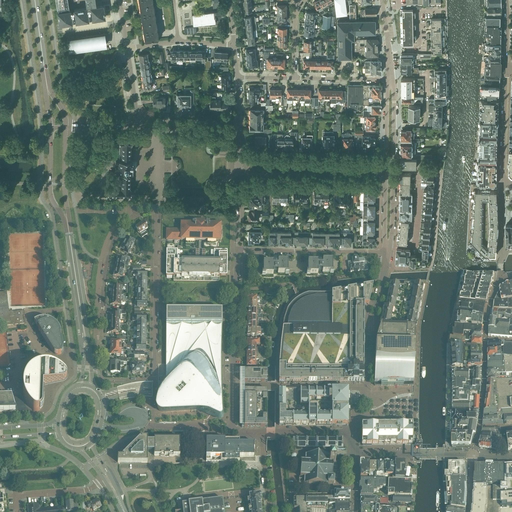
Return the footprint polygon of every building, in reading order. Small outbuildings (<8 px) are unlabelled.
[(55,0),(57,9),(58,9),(58,12),(60,24),(72,23),(72,22),(76,21),(76,22),(88,20),(88,19),(92,18),(92,19),(105,17),(103,5),(96,6),(95,0),(55,0)] [(195,10),(191,10),(193,25),(194,25),(207,23),(208,23),(212,23),(214,22),(215,22),(215,24),(219,24),(220,24),(219,18),(219,17),(219,14),(221,14),(222,14),(221,10),(220,10),(219,1),(218,1),(217,0),(209,0),(210,2),(213,2),(214,11),(205,12),(204,9),(204,10),(201,10),(201,9),(200,9),(195,10)] [(322,7),(318,0),(315,0),(316,0),(316,1),(313,2),(317,10),(322,7)] [(334,0),(335,7),(336,11),(336,16),(347,15),(344,0),(334,0)] [(140,6),(142,23),(156,21),(153,4),(140,6)] [(403,38),(401,38),(401,44),(411,44),(411,43),(414,43),(414,39),(416,39),(416,36),(414,36),(413,28),(416,28),(416,25),(413,25),(413,16),(416,16),(416,13),(413,13),(413,9),(403,9),(403,15),(400,15),(401,27),(403,27),(403,38)] [(335,16),(323,15),(322,27),(322,28),(322,29),(333,30),(335,16)] [(156,21),(142,23),(145,41),(158,39),(156,21)] [(338,48),(337,48),(337,50),(338,50),(338,58),(351,57),(350,39),(353,39),(353,33),(375,33),(374,21),(337,21),(338,48)] [(486,31),(486,34),(501,35),(501,34),(501,32),(501,31),(501,29),(501,26),(502,26),(501,26),(501,24),(489,24),(486,24),(485,24),(485,31),(486,31)] [(82,39),(67,41),(69,50),(84,48),(84,49),(99,47),(99,46),(106,45),(105,36),(107,36),(107,33),(82,37),(82,39)] [(501,35),(486,34),(486,35),(487,35),(487,43),(501,43),(500,43),(501,41),(501,40),(501,37),(501,35)] [(356,39),(353,45),(353,51),(361,51),(361,55),(377,55),(377,50),(378,48),(377,46),(377,45),(378,44),(378,43),(377,42),(377,39),(364,39),(356,39)] [(484,51),(484,55),(487,55),(488,54),(488,55),(501,55),(501,50),(501,49),(501,45),(501,44),(485,44),(485,51),(484,51)] [(167,58),(177,59),(177,50),(176,50),(172,50),(172,51),(170,51),(170,50),(170,54),(168,54),(167,54),(167,58)] [(196,50),(195,50),(195,59),(201,59),(201,62),(205,62),(205,61),(205,59),(205,51),(202,51),(202,50),(202,51),(198,51),(196,51),(196,50)] [(272,67),(273,67),(273,58),(269,58),(269,52),(263,52),(263,58),(266,58),(266,63),(267,63),(267,67),(269,67),(270,67),(272,67)] [(140,61),(149,60),(148,60),(147,56),(149,56),(148,53),(139,55),(139,57),(140,61)] [(401,53),(401,63),(412,63),(416,63),(416,58),(431,58),(431,53),(419,53),(414,53),(401,53)] [(381,64),(380,57),(376,57),(360,58),(361,66),(361,73),(370,73),(381,73),(380,68),(381,69),(381,64)] [(482,61),(482,67),(481,72),(485,73),(500,74),(501,73),(501,71),(500,70),(501,69),(501,67),(501,66),(501,64),(501,63),(501,62),(501,61),(484,61),(482,61)] [(412,63),(401,63),(401,72),(402,72),(402,73),(402,72),(407,72),(407,73),(408,73),(408,72),(412,72),(423,72),(426,70),(412,70),(412,63)] [(415,78),(402,78),(402,96),(424,96),(424,94),(415,94),(415,80),(424,80),(424,78),(415,78)] [(152,79),(143,81),(143,83),(144,87),(144,88),(152,86),(151,82),(152,82),(152,79)] [(347,98),(347,103),(380,104),(381,85),(369,85),(347,85),(347,98)] [(481,85),(480,93),(482,93),(499,93),(499,91),(500,91),(500,88),(499,88),(500,85),(481,85)] [(248,92),(248,96),(258,96),(260,96),(260,92),(259,89),(256,89),(253,89),(253,87),(249,87),(249,89),(249,92),(248,92)] [(281,105),(283,105),(284,99),(281,99),(281,89),(279,89),(279,88),(276,88),(276,89),(275,89),(275,98),(279,98),(279,100),(281,100),(281,105)] [(284,99),(283,105),(283,109),(287,109),(287,100),(292,100),(293,89),(292,89),(292,88),(290,88),(290,89),(287,89),(287,99),(284,99)] [(314,98),(314,106),(314,108),(318,108),(318,100),(321,100),(324,100),(324,98),(324,90),(324,89),(321,89),(321,90),(318,90),(318,98),(314,98)] [(337,90),(336,90),(336,101),(342,101),(342,102),(345,102),(345,91),(342,91),(342,90),(339,90),(339,89),(337,89),(337,90)] [(176,100),(175,100),(175,104),(177,104),(179,104),(179,105),(190,105),(190,104),(190,99),(194,99),(194,94),(192,94),(192,93),(190,93),(186,93),(186,94),(183,94),(182,94),(179,94),(177,94),(176,94),(176,100)] [(499,93),(482,93),(482,101),(499,101),(499,93)] [(216,99),(216,96),(210,96),(209,108),(215,108),(215,109),(219,109),(219,108),(225,108),(225,107),(225,106),(225,104),(225,99),(216,99)] [(165,106),(165,97),(153,97),(153,106),(165,106)] [(482,101),(480,101),(480,119),(498,120),(499,106),(499,101),(482,101)] [(353,114),(359,114),(363,114),(369,114),(369,112),(370,112),(380,113),(380,104),(347,103),(347,109),(353,109),(353,114)] [(409,110),(409,111),(409,112),(409,113),(409,114),(409,115),(409,116),(409,117),(409,118),(420,118),(420,106),(409,105),(409,106),(409,108),(409,109),(409,110)] [(250,110),(250,120),(262,120),(262,115),(263,115),(263,110),(250,110)] [(498,134),(498,132),(498,129),(498,125),(498,121),(498,120),(480,119),(480,121),(480,125),(480,126),(480,128),(480,132),(480,134),(498,134)] [(262,120),(250,120),(250,124),(249,124),(249,130),(262,130),(263,124),(262,124),(262,120)] [(401,140),(411,140),(411,138),(411,135),(414,135),(414,131),(411,130),(407,129),(407,130),(401,130),(401,140)] [(355,139),(355,141),(359,141),(359,137),(362,137),(362,144),(359,144),(359,149),(362,149),(363,149),(364,149),(365,149),(366,149),(367,149),(368,144),(370,142),(374,143),(374,141),(374,140),(375,140),(375,139),(374,139),(374,138),(374,135),(363,134),(363,130),(355,130),(355,132),(355,134),(355,139)] [(332,144),(333,144),(334,139),(333,139),(333,131),(329,131),(329,135),(323,135),(323,136),(323,137),(323,138),(323,139),(323,142),(321,142),(320,143),(320,145),(321,146),(323,146),(323,148),(324,148),(325,149),(326,149),(327,148),(332,148),(332,144)] [(351,139),(355,139),(355,134),(355,132),(352,131),(352,137),(345,137),(345,138),(342,138),(342,142),(343,143),(343,147),(343,148),(347,148),(347,149),(351,149),(351,147),(351,139)] [(283,145),(283,148),(288,148),(288,145),(292,145),(293,138),(294,138),(298,138),(298,132),(290,132),(290,136),(289,135),(288,135),(286,135),(285,135),(284,135),(284,138),(284,145),(283,145)] [(254,144),(255,144),(255,143),(261,143),(261,145),(265,145),(265,140),(268,140),(268,142),(271,142),(271,134),(262,134),(262,137),(255,136),(255,143),(254,143),(254,144)] [(274,138),(274,142),(277,142),(277,145),(283,145),(284,145),(284,138),(284,135),(284,134),(281,134),(277,134),(277,138),(274,138)] [(312,134),(307,134),(307,137),(302,137),(302,148),(306,148),(306,149),(310,149),(310,148),(310,147),(312,148),(312,134)] [(480,136),(480,139),(479,142),(480,142),(480,144),(480,152),(480,154),(479,154),(479,156),(479,159),(479,162),(497,162),(497,160),(497,156),(497,154),(497,142),(498,142),(498,140),(498,136),(498,134),(480,134),(480,136)] [(108,185),(105,185),(105,194),(131,195),(131,193),(131,190),(131,188),(130,188),(130,173),(132,173),(133,172),(133,166),(133,161),(133,159),(131,159),(131,144),(132,144),(132,142),(132,140),(132,137),(119,137),(110,137),(110,139),(110,140),(110,141),(110,142),(110,144),(120,144),(119,159),(119,161),(116,161),(116,163),(115,169),(116,169),(116,171),(119,171),(119,173),(119,185),(108,185)] [(401,141),(401,148),(415,149),(415,142),(419,142),(419,139),(411,138),(411,140),(411,141),(401,141)] [(414,158),(417,158),(418,159),(418,154),(414,153),(415,149),(401,148),(401,156),(414,156),(414,158)] [(401,158),(401,167),(417,167),(417,158),(401,158)] [(496,185),(497,183),(497,179),(497,177),(497,175),(497,172),(497,162),(479,162),(477,161),(477,177),(479,177),(479,179),(478,182),(478,184),(496,185)] [(401,173),(400,182),(410,182),(411,182),(411,173),(401,173)] [(400,193),(410,194),(410,182),(400,182),(400,193)] [(257,192),(257,193),(258,193),(258,204),(261,204),(261,202),(266,202),(266,197),(265,197),(265,191),(260,190),(260,192),(257,192)] [(497,191),(475,190),(474,198),(474,204),(473,222),(472,241),(485,255),(491,255),(496,255),(497,250),(496,250),(497,241),(499,226),(499,225),(499,224),(499,223),(498,223),(498,221),(499,221),(498,221),(497,191)] [(341,191),(338,191),(337,191),(337,198),(334,198),(334,203),(345,203),(345,206),(352,206),(352,201),(348,201),(348,194),(347,194),(347,192),(341,191)] [(363,192),(363,202),(374,202),(374,194),(370,194),(370,192),(367,192),(366,192),(365,192),(364,192),(363,192)] [(249,204),(249,207),(252,207),(252,209),(261,209),(261,204),(258,204),(258,193),(257,193),(256,193),(255,193),(254,193),(254,194),(253,194),(253,195),(253,196),(250,196),(250,199),(250,201),(250,204),(249,204)] [(410,194),(400,193),(400,210),(412,211),(412,194),(412,193),(412,194),(410,194)] [(363,202),(363,210),(374,210),(374,202),(363,202)] [(363,210),(363,218),(374,218),(374,210),(363,210)] [(249,219),(258,219),(258,215),(262,215),(262,213),(258,213),(258,212),(256,212),(256,211),(252,211),(252,212),(249,212),(249,219)] [(399,219),(412,220),(413,212),(400,211),(399,219)] [(363,218),(363,226),(374,226),(374,218),(363,218)] [(399,220),(398,231),(408,232),(409,221),(399,220)] [(166,239),(166,241),(168,241),(168,240),(220,241),(220,225),(209,225),(209,224),(207,224),(207,223),(203,223),(203,222),(203,221),(203,222),(202,222),(202,223),(201,222),(200,222),(199,222),(199,221),(198,221),(198,222),(195,222),(195,223),(194,223),(193,223),(193,224),(192,224),(181,224),(181,231),(168,231),(167,231),(166,232),(167,232),(166,239)] [(138,226),(135,228),(137,231),(138,234),(139,233),(139,234),(140,234),(142,238),(143,237),(145,236),(147,234),(145,231),(147,229),(146,227),(146,226),(148,225),(148,224),(147,223),(147,222),(146,222),(145,222),(145,223),(144,224),(143,223),(141,224),(140,223),(138,225),(138,226)] [(363,226),(362,234),(373,234),(374,226),(363,226)] [(249,239),(249,242),(253,242),(253,241),(258,241),(258,237),(260,237),(260,232),(262,232),(262,228),(255,227),(255,231),(249,231),(249,236),(248,236),(248,239),(249,239)] [(269,242),(277,242),(277,231),(269,231),(269,242)] [(277,242),(285,243),(285,232),(277,231),(277,242)] [(408,232),(398,231),(397,243),(407,244),(408,232)] [(285,243),(293,243),(293,232),(285,232),(285,243)] [(293,243),(301,243),(301,232),(293,232),(293,243)] [(301,243),(309,243),(310,232),(301,232),(301,243)] [(309,243),(317,243),(318,232),(310,232),(309,243)] [(317,243),(326,243),(326,232),(318,232),(317,243)] [(326,243),(334,243),(334,232),(326,232),(326,243)] [(334,243),(342,244),(342,233),(334,232),(334,243)] [(342,233),(342,244),(350,244),(350,242),(353,242),(353,237),(353,234),(353,233),(342,233)] [(373,234),(362,234),(362,244),(364,244),(365,244),(366,244),(370,244),(370,242),(373,243),(373,234)] [(124,242),(123,244),(135,250),(136,248),(133,246),(134,246),(133,245),(135,241),(131,239),(130,240),(125,237),(123,241),(124,242)] [(135,250),(123,244),(123,245),(121,245),(119,249),(124,251),(124,252),(128,254),(130,250),(131,251),(131,250),(134,252),(135,250)] [(396,262),(409,263),(410,250),(397,248),(396,262)] [(227,266),(227,262),(227,261),(227,257),(227,250),(214,250),(213,261),(203,261),(200,261),(200,262),(199,262),(199,261),(178,261),(177,261),(177,258),(177,250),(177,249),(167,249),(166,249),(166,255),(166,256),(166,259),(166,261),(166,264),(166,265),(166,266),(166,269),(166,270),(166,276),(173,276),(173,282),(217,282),(219,282),(219,277),(226,277),(226,275),(226,271),(227,266)] [(116,261),(115,264),(125,266),(128,267),(128,263),(130,264),(130,261),(129,261),(130,258),(124,257),(123,260),(117,259),(117,261),(116,261)] [(350,267),(350,272),(368,270),(367,268),(366,268),(366,263),(364,263),(363,259),(362,258),(358,259),(356,257),(353,257),(352,259),(352,262),(348,262),(348,268),(349,268),(349,267),(350,267)] [(318,262),(308,262),(307,274),(317,274),(318,272),(322,272),(322,273),(332,273),(332,261),(322,261),(322,263),(318,262)] [(288,262),(278,262),(278,263),(273,263),(263,263),(263,275),(273,275),(273,272),(277,272),(277,274),(287,274),(288,262)] [(115,264),(114,268),(115,269),(115,271),(125,273),(125,270),(124,270),(125,266),(115,264)] [(113,273),(113,276),(114,276),(114,277),(119,278),(118,279),(122,279),(122,278),(123,275),(124,275),(125,273),(115,271),(115,272),(113,273)] [(461,294),(460,300),(487,303),(488,298),(489,292),(490,292),(491,287),(492,287),(492,281),(493,281),(494,274),(484,274),(479,274),(474,274),(474,272),(464,271),(463,278),(465,278),(465,289),(463,289),(463,294),(461,294)] [(380,324),(389,326),(405,327),(405,326),(407,326),(407,325),(415,327),(416,321),(417,315),(418,309),(419,304),(419,303),(420,298),(421,298),(421,297),(422,292),(422,291),(423,286),(414,284),(412,283),(404,283),(403,285),(396,283),(396,284),(390,283),(390,284),(389,289),(389,290),(388,295),(387,295),(386,301),(385,307),(384,306),(383,307),(384,307),(382,312),(382,313),(381,318),(381,319),(380,324)] [(494,301),(501,301),(511,299),(511,298),(508,283),(505,285),(500,287),(499,290),(494,301)] [(111,290),(111,293),(121,293),(121,290),(127,290),(128,284),(119,284),(119,287),(113,287),(113,289),(111,290)] [(278,382),(359,383),(363,383),(363,367),(363,305),(364,305),(368,305),(373,285),(372,285),(334,292),(316,292),(313,292),(309,293),(306,293),(303,295),(301,296),(298,297),(295,299),(294,300),(292,302),(290,305),(289,306),(287,309),(284,319),(281,343),(279,366),(278,382)] [(6,293),(0,293),(0,323),(7,323),(7,326),(6,326),(13,325),(15,325),(24,324),(23,316),(24,316),(24,311),(13,312),(9,312),(8,308),(6,293)] [(493,309),(499,309),(505,310),(511,309),(511,299),(501,301),(494,301),(493,309)] [(456,314),(472,316),(483,317),(486,303),(487,303),(460,300),(457,300),(458,300),(456,314)] [(134,309),(134,312),(140,312),(140,309),(139,309),(139,308),(146,308),(146,307),(147,307),(147,303),(146,303),(146,302),(135,302),(134,309)] [(247,309),(247,310),(258,310),(258,306),(264,306),(267,303),(267,302),(262,302),(262,304),(248,303),(248,307),(247,307),(247,309)] [(491,310),(490,318),(511,320),(511,309),(505,310),(499,309),(499,310),(494,310),(491,310)] [(224,416),(223,382),(223,311),(161,311),(161,364),(158,365),(158,386),(158,393),(158,398),(159,398),(159,400),(158,403),(158,404),(157,407),(157,408),(157,409),(158,410),(159,411),(160,412),(161,412),(162,412),(195,411),(218,421),(220,421),(221,421),(223,420),(224,418),(224,416)] [(110,317),(110,321),(119,321),(120,320),(120,315),(126,315),(126,312),(123,312),(113,312),(112,315),(111,314),(111,317),(110,317)] [(456,314),(455,324),(462,325),(482,326),(483,317),(472,316),(456,314)] [(490,319),(489,328),(511,330),(511,320),(490,318),(490,319)] [(49,320),(48,320),(46,319),(44,319),(43,319),(42,319),(40,320),(39,320),(38,320),(36,321),(34,322),(37,327),(38,327),(38,328),(38,329),(53,353),(53,354),(54,354),(55,355),(57,355),(58,355),(59,355),(60,355),(61,355),(61,354),(62,353),(63,352),(63,351),(63,350),(63,349),(61,334),(61,332),(60,331),(60,330),(59,329),(59,328),(58,327),(58,326),(57,325),(56,325),(56,324),(55,323),(54,323),(53,322),(52,322),(52,321),(51,321),(50,320),(49,320)] [(375,359),(374,383),(374,388),(412,390),(413,383),(413,370),(414,344),(415,327),(407,325),(407,326),(405,326),(405,327),(389,326),(380,324),(378,331),(375,340),(375,359)] [(450,337),(450,343),(475,346),(482,347),(482,340),(482,333),(482,327),(482,326),(462,325),(455,324),(455,325),(453,325),(452,326),(452,328),(453,329),(453,332),(451,332),(450,335),(453,335),(452,337),(450,337)] [(511,330),(489,328),(488,336),(508,338),(511,338),(511,330)] [(111,346),(111,348),(120,348),(121,340),(127,340),(127,338),(116,338),(116,340),(115,340),(115,341),(109,341),(109,346),(111,346)] [(450,343),(451,344),(451,348),(452,351),(451,351),(452,357),(452,358),(452,362),(452,363),(452,365),(453,368),(455,368),(458,368),(463,368),(468,367),(478,367),(480,367),(481,367),(482,367),(482,366),(482,354),(481,354),(464,352),(465,351),(465,347),(475,348),(475,346),(450,343)] [(511,345),(504,344),(503,351),(503,356),(511,357),(511,345)] [(120,348),(111,348),(111,350),(109,350),(109,355),(116,355),(116,356),(120,356),(120,351),(127,351),(127,348),(123,348),(120,348)] [(511,357),(503,356),(503,351),(499,351),(499,348),(488,349),(488,358),(488,363),(511,362),(511,357)] [(110,362),(110,373),(115,373),(115,374),(119,375),(119,373),(119,367),(123,367),(123,365),(126,365),(126,363),(126,359),(118,359),(118,362),(110,362)] [(247,363),(246,363),(246,365),(247,366),(250,366),(250,367),(251,367),(251,366),(252,366),(252,369),(257,369),(257,367),(257,362),(255,362),(255,360),(247,360),(247,363)] [(511,362),(488,363),(487,375),(511,374),(511,362)] [(27,376),(26,378),(25,380),(24,382),(24,384),(23,385),(23,387),(23,388),(23,389),(23,390),(23,391),(23,393),(23,394),(23,395),(23,397),(24,398),(24,399),(25,401),(26,403),(27,405),(28,406),(30,408),(31,409),(33,410),(33,411),(34,411),(35,412),(36,412),(37,412),(38,411),(39,411),(40,411),(40,410),(41,409),(42,408),(42,407),(42,406),(42,405),(43,387),(43,386),(62,381),(64,381),(64,380),(65,380),(66,379),(66,378),(66,377),(66,376),(66,375),(66,374),(65,373),(65,372),(63,371),(61,369),(60,369),(59,368),(57,367),(55,367),(54,366),(52,366),(51,366),(49,366),(47,366),(46,366),(44,366),(43,366),(41,366),(39,367),(37,368),(36,369),(34,369),(33,370),(31,372),(30,373),(29,374),(28,375),(27,376)] [(241,382),(267,382),(267,379),(267,369),(257,369),(252,369),(252,371),(244,371),(242,371),(241,382)] [(453,380),(469,381),(469,370),(453,371),(452,371),(453,380)] [(473,382),(481,382),(482,371),(481,370),(476,370),(473,370),(473,382)] [(487,389),(486,397),(511,394),(511,379),(507,380),(506,380),(487,381),(487,389)] [(468,391),(469,391),(480,393),(481,382),(473,382),(469,382),(470,382),(460,381),(453,381),(453,384),(453,386),(453,390),(453,391),(464,391),(468,391)] [(347,426),(347,390),(278,390),(278,426),(347,426)] [(453,391),(453,394),(453,396),(453,403),(470,403),(470,392),(468,392),(468,391),(464,391),(453,391)] [(267,428),(267,392),(241,392),(241,428),(244,428),(260,428),(267,428)] [(470,392),(470,403),(470,411),(479,411),(479,404),(480,399),(480,393),(472,392),(470,392)] [(485,404),(484,412),(511,409),(511,394),(486,397),(485,404)] [(0,412),(15,412),(11,398),(0,398),(0,412)] [(21,398),(11,398),(15,412),(30,412),(29,411),(28,410),(27,409),(26,408),(26,407),(25,407),(25,406),(24,405),(23,403),(22,402),(22,400),(21,399),(21,398)] [(470,403),(453,403),(453,410),(462,411),(470,411),(470,403)] [(511,409),(484,412),(484,418),(500,417),(501,417),(500,415),(511,413),(511,409)] [(452,417),(452,421),(456,421),(456,422),(458,422),(458,421),(462,421),(462,418),(462,417),(465,417),(465,416),(470,416),(470,411),(462,411),(453,410),(453,411),(452,414),(452,417)] [(452,431),(452,434),(463,434),(463,427),(459,427),(459,423),(461,423),(461,422),(459,422),(458,422),(456,422),(452,422),(452,423),(452,431)] [(463,422),(461,422),(461,423),(459,423),(459,427),(463,427),(463,434),(468,434),(475,433),(477,422),(463,422)] [(361,445),(412,446),(412,425),(361,425),(361,445)] [(452,434),(452,437),(457,437),(457,446),(471,446),(475,434),(475,433),(468,434),(463,434),(452,434)] [(495,445),(502,444),(503,444),(503,440),(502,440),(502,436),(500,437),(500,436),(496,436),(495,438),(481,437),(480,443),(491,445),(495,445)] [(123,457),(117,457),(117,463),(118,463),(147,463),(147,452),(154,452),(154,441),(147,441),(147,438),(141,438),(141,439),(140,439),(140,438),(133,445),(129,449),(122,456),(123,456),(123,457)] [(180,439),(154,439),(154,441),(154,452),(154,456),(160,456),(164,456),(165,456),(165,457),(169,457),(169,456),(173,456),(180,456),(180,439)] [(206,446),(206,457),(206,462),(239,462),(239,461),(239,457),(247,457),(253,457),(253,456),(253,451),(254,451),(254,449),(253,449),(253,443),(253,441),(245,440),(239,440),(239,439),(236,439),(234,439),(229,439),(227,439),(222,439),(219,439),(217,439),(212,439),(208,439),(206,439),(206,440),(206,443),(206,446)] [(293,451),(330,452),(330,457),(345,458),(345,452),(341,452),(341,449),(342,449),(342,439),(342,440),(297,440),(297,439),(292,439),(292,449),(295,449),(295,451),(293,451)] [(336,479),(336,474),(337,469),(336,469),(337,465),(336,465),(334,465),(334,464),(335,464),(334,464),(335,460),(335,459),(334,459),(334,458),(334,459),(330,458),(329,458),(329,457),(324,456),(325,456),(324,456),(310,456),(310,455),(309,455),(309,456),(305,455),(305,458),(300,457),(300,463),(300,477),(299,477),(298,482),(304,483),(304,484),(304,485),(308,485),(308,486),(308,485),(322,486),(323,486),(327,486),(327,485),(328,485),(332,485),(333,485),(334,485),(334,484),(333,484),(334,480),(334,479),(336,479)] [(359,462),(359,468),(360,468),(360,478),(365,478),(369,478),(368,463),(363,463),(363,462),(359,462)] [(384,463),(383,479),(387,479),(394,480),(394,463),(387,463),(387,462),(385,462),(385,463),(384,463)] [(404,463),(394,463),(394,480),(404,480),(404,476),(403,473),(404,473),(404,472),(404,464),(404,463)] [(445,473),(445,479),(466,477),(466,469),(465,465),(464,463),(460,463),(447,463),(447,472),(445,472),(445,473)] [(474,478),(473,484),(476,485),(479,485),(505,485),(505,469),(505,467),(505,466),(503,466),(503,465),(503,466),(498,466),(498,465),(497,465),(497,466),(493,466),(493,465),(492,465),(492,466),(487,465),(486,465),(482,465),(481,465),(476,465),(475,465),(475,468),(475,473),(475,474),(474,474),(474,478)] [(501,487),(500,487),(500,507),(502,507),(507,507),(511,506),(511,466),(508,466),(508,467),(505,467),(505,469),(505,485),(505,486),(501,486),(501,487)] [(394,480),(387,479),(387,497),(389,497),(410,498),(410,481),(412,481),(412,476),(404,476),(404,480),(394,480)] [(466,477),(445,479),(446,479),(446,480),(447,480),(447,490),(447,491),(447,492),(447,494),(448,505),(450,505),(450,507),(451,508),(465,510),(466,508),(466,506),(466,505),(466,504),(467,493),(467,492),(467,491),(467,490),(466,479),(466,478),(466,477)] [(385,481),(360,480),(360,483),(359,484),(359,488),(360,489),(360,496),(372,496),(372,492),(376,492),(376,490),(379,490),(379,489),(382,489),(382,487),(385,487),(385,481)] [(471,511),(498,511),(499,509),(500,509),(500,507),(500,487),(476,487),(473,487),(474,487),(473,494),(472,494),(473,494),(473,497),(473,499),(472,501),(472,502),(472,507),(472,508),(471,508),(471,511)] [(348,511),(349,511),(348,511),(349,511),(349,510),(348,510),(348,508),(349,508),(348,508),(348,507),(349,507),(348,507),(348,506),(349,506),(349,505),(348,505),(348,504),(349,504),(348,504),(348,503),(349,503),(348,503),(348,502),(349,502),(349,501),(349,500),(348,500),(348,499),(348,496),(349,496),(349,493),(349,492),(334,493),(331,493),(331,494),(323,495),(298,495),(297,495),(296,495),(296,496),(295,496),(295,497),(295,498),(294,498),(294,499),(293,499),(293,500),(293,502),(293,508),(293,509),(294,509),(296,509),(295,511),(348,511)] [(260,511),(260,502),(261,502),(260,494),(249,496),(250,511),(260,511)] [(360,507),(381,507),(387,508),(387,499),(380,499),(380,498),(376,498),(360,498),(360,507)] [(223,511),(222,499),(181,504),(182,511),(223,511)] [(66,506),(62,506),(62,507),(62,511),(78,511),(78,505),(73,505),(73,502),(72,502),(71,501),(70,501),(69,502),(66,502),(66,506)] [(98,501),(87,506),(88,509),(91,507),(93,511),(101,507),(98,501)]
